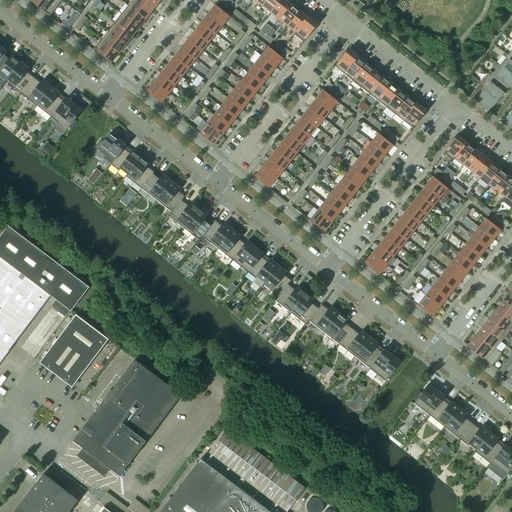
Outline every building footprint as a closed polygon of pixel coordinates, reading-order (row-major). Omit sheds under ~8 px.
[(50,16),(62,1),(61,0),(31,0),(30,1),(50,16)] [(96,8),(101,2),(98,0),(96,0),(93,5),(96,8)] [(152,10),(138,0),(132,0),(128,5),(145,19),(152,10)] [(159,2),(156,0),(138,0),(152,10),(159,2)] [(271,13),(280,0),(266,0),(262,6),(271,13)] [(279,19),(291,5),(284,0),(280,0),(271,13),(279,19)] [(231,6),(225,1),(222,5),(228,10),(231,6)] [(92,14),(96,8),(93,5),(88,11),(92,14)] [(145,19),(128,5),(121,14),(138,28),(145,19)] [(229,17),(215,5),(208,14),(222,26),(229,17)] [(287,26),(299,11),(291,5),(279,19),(287,26)] [(241,15),(235,10),(232,14),(239,19),(241,15)] [(294,35),(308,18),(299,11),(287,26),(295,32),(294,35)] [(138,28),(121,14),(115,23),(132,36),(138,28)] [(222,26),(208,14),(201,23),(215,34),(222,26)] [(248,20),(241,15),(239,19),(245,23),(248,20)] [(83,25),(88,19),(84,16),(79,22),(83,25)] [(314,31),(316,27),(315,27),(316,25),(308,18),(294,35),(303,42),(313,30),(314,31)] [(256,26),(250,21),(247,25),(253,30),(256,26)] [(78,31),(83,25),(79,22),(74,28),(78,31)] [(132,36),(115,23),(108,31),(125,45),(132,36)] [(215,34),(201,23),(194,31),(209,43),(215,34)] [(267,35),(261,30),(258,34),(264,39),(267,35)] [(125,45),(108,31),(101,40),(118,53),(125,45)] [(209,43),(194,31),(187,40),(202,51),(209,43)] [(240,40),(244,34),(241,31),(236,37),(240,40)] [(273,40),(267,35),(264,39),(270,43),(273,40)] [(247,45),(252,39),(248,36),(243,42),(247,45)] [(235,46),(240,40),(236,37),(231,43),(235,46)] [(118,53),(101,40),(95,48),(94,48),(105,57),(104,59),(109,63),(110,61),(111,62),(118,53)] [(202,51),(187,40),(181,48),(195,60),(202,51)] [(242,51),(247,45),(243,42),(238,48),(242,51)] [(284,48),(278,43),(275,47),(281,52),(284,48)] [(282,59),(268,47),(261,56),(275,68),(282,59)] [(195,60),(181,48),(174,57),(189,68),(195,60)] [(226,57),(231,51),(227,48),(223,54),(226,57)] [(287,57),(290,53),(284,48),(281,52),(287,57)] [(344,74),(357,57),(348,50),(347,52),(346,51),(343,54),(344,55),(335,67),(344,74)] [(511,58),(508,55),(504,52),(502,55),(505,58),(499,66),(511,76),(511,58)] [(6,82),(21,62),(16,58),(15,59),(12,56),(10,59),(4,54),(3,53),(0,57),(0,73),(7,79),(5,81),(6,82)] [(233,62),(238,56),(234,53),(230,59),(233,62)] [(221,63),(226,57),(223,54),(218,60),(221,63)] [(275,68),(261,56),(254,65),(268,76),(275,68)] [(189,68),(174,57),(167,65),(182,77),(189,68)] [(352,81),(366,64),(357,57),(344,74),(352,81)] [(228,68),(233,62),(230,59),(225,65),(228,68)] [(21,94),(34,77),(27,72),(29,70),(25,67),(26,66),(21,62),(6,82),(21,94)] [(361,88),(374,71),(366,64),(352,81),(361,88)] [(182,77),(167,65),(161,74),(175,85),(182,77)] [(213,74),(218,67),(214,65),(209,71),(213,74)] [(268,76),(254,65),(247,73),(262,84),(268,76)] [(511,85),(511,76),(499,66),(493,74),(489,71),(487,74),(507,90),(510,86),(511,87),(511,85)] [(220,79),(225,73),(221,70),(216,76),(220,79)] [(208,80),(213,74),(209,71),(204,77),(208,80)] [(369,94),(383,77),(374,71),(361,88),(369,94)] [(255,93),(262,85),(262,84),(247,73),(241,82),(255,93)] [(175,85),(161,74),(154,82),(169,93),(175,85)] [(507,90),(487,74),(479,85),(498,100),(499,99),(505,93),(504,93),(507,90)] [(215,85),(220,79),(216,76),(211,82),(215,85)] [(36,106),(52,86),(47,82),(46,83),(42,80),(40,83),(34,77),(21,94),(36,106)] [(378,101),(391,84),(383,77),(369,94),(378,101)] [(169,93),(154,82),(147,91),(155,97),(154,98),(161,104),(169,93)] [(200,91),(204,84),(201,82),(196,88),(200,91)] [(255,93),(241,82),(234,90),(248,102),(255,93)] [(333,87),(327,82),(324,86),(330,91),(333,87)] [(386,108),(400,91),(391,84),(378,101),(386,108)] [(498,100),(479,85),(470,96),(473,99),(475,101),(487,112),(492,107),(493,108),(498,100)] [(64,101),(57,96),(59,94),(56,91),(57,90),(52,86),(36,106),(51,118),(64,101)] [(207,96),(211,90),(208,87),(203,93),(207,96)] [(340,92),(333,87),(330,91),(337,96),(340,92)] [(195,97),(200,91),(196,88),(191,94),(195,97)] [(248,102),(234,90),(227,99),(242,110),(248,102)] [(337,102),(323,90),(315,100),(330,111),(337,102)] [(395,115),(408,97),(400,91),(386,108),(395,115)] [(202,102),(207,96),(203,93),(198,99),(202,102)] [(347,104),(350,101),(344,96),(341,100),(347,104)] [(403,121),(416,104),(408,97),(395,115),(403,121)] [(186,107),(191,101),(188,98),(183,104),(186,107)] [(74,121),(82,110),(77,106),(76,107),(66,99),(64,101),(51,118),(58,123),(54,128),(63,134),(62,134),(63,135),(69,127),(72,129),(77,122),(74,121)] [(242,110),(227,99),(220,107),(235,119),(242,110)] [(330,111),(315,100),(308,108),(323,120),(330,111)] [(357,105),(350,101),(347,104),(354,109),(357,105)] [(182,113),(186,107),(183,104),(178,110),(182,113)] [(193,113),(198,107),(195,104),(190,110),(193,113)] [(412,128),(422,116),(423,117),(425,113),(424,112),(425,111),(416,104),(403,121),(412,128)] [(235,119),(220,107),(214,115),(229,127),(235,119)] [(365,112),(359,107),(356,111),(362,116),(365,112)] [(323,120),(308,108),(302,117),(316,128),(323,120)] [(189,119),(193,113),(190,110),(185,116),(189,119)] [(511,111),(506,118),(503,124),(511,130),(511,111)] [(229,127),(214,115),(207,124),(222,135),(229,127)] [(348,126),(353,119),(350,116),(345,123),(348,126)] [(376,121),(370,116),(367,120),(373,124),(376,121)] [(316,128),(302,117),(295,125),(310,137),(316,128)] [(379,129),(382,125),(376,121),(373,124),(379,129)] [(356,131),(360,125),(357,122),(352,128),(356,131)] [(344,132),(348,126),(345,123),(340,129),(344,132)] [(222,135),(207,124),(199,134),(206,139),(207,138),(215,144),(222,135)] [(310,137),(295,125),(288,134),(303,145),(310,137)] [(351,137),(356,131),(352,128),(347,134),(351,137)] [(393,134),(387,129),(384,133),(390,138),(393,134)] [(111,165),(124,148),(124,149),(126,146),(115,138),(116,137),(111,132),(103,143),(100,141),(95,147),(98,149),(97,150),(98,150),(105,156),(103,158),(111,165)] [(335,143),(340,136),(336,133),(331,140),(335,143)] [(303,145),(288,134),(282,142),(296,154),(303,145)] [(392,145),(378,134),(371,143),(385,154),(392,145)] [(399,139),(393,134),(390,138),(396,143),(399,139)] [(453,160),(466,143),(457,136),(456,137),(455,137),(452,140),(453,141),(444,153),(453,160)] [(342,148),(347,142),(343,139),(339,145),(342,148)] [(330,149),(335,143),(331,140),(327,146),(330,149)] [(296,154),(282,142),(275,151),(290,162),(296,154)] [(385,154),(371,143),(364,151),(379,163),(385,154)] [(463,165),(475,150),(466,143),(453,160),(453,161),(455,158),(463,165)] [(337,154),(342,148),(339,145),(334,151),(337,154)] [(126,177),(141,157),(137,153),(136,154),(132,151),(130,154),(124,149),(124,148),(111,165),(119,171),(121,168),(128,174),(126,176),(126,177)] [(322,160),(327,153),(323,150),(318,157),(322,160)] [(471,171),(483,157),(475,150),(463,165),(471,171)] [(290,162),(275,151),(268,159),(283,171),(290,162)] [(379,163),(364,151),(358,160),(372,171),(379,163)] [(329,165),(334,159),(330,156),(325,162),(329,165)] [(141,189),(154,172),(147,167),(149,164),(146,162),(146,161),(141,157),(126,177),(141,189)] [(317,166),(322,160),(318,157),(313,163),(317,166)] [(480,178),(492,163),(483,157),(471,171),(480,178)] [(283,171),(268,159),(262,167),(277,179),(283,171)] [(372,171),(358,160),(351,168),(365,180),(372,171)] [(324,171),(329,165),(325,162),(320,168),(324,171)] [(488,185),(500,170),(492,163),(480,178),(488,185)] [(277,179),(262,167),(255,176),(263,182),(262,184),(269,189),(277,179)] [(308,176),(313,170),(309,167),(305,174),(308,176)] [(365,180),(351,168),(344,177),(359,188),(365,180)] [(442,173),(436,168),(433,172),(440,177),(442,173)] [(497,191),(508,177),(500,170),(488,185),(497,191)] [(156,201),(172,181),(167,177),(166,178),(163,175),(161,178),(154,172),(141,189),(156,201)] [(315,182),(320,176),(317,173),(312,179),(315,182)] [(449,178),(442,173),(440,177),(446,182),(449,178)] [(304,183),(308,176),(305,174),(300,180),(304,183)] [(359,188),(344,177),(338,185),(352,197),(359,188)] [(447,188),(433,177),(426,186),(440,197),(447,188)] [(505,198),(511,189),(511,179),(508,177),(497,191),(505,198)] [(311,188),(315,182),(312,179),(307,185),(311,188)] [(169,217),(184,196),(178,191),(180,189),(176,186),(177,185),(172,181),(156,201),(171,212),(168,216),(169,217)] [(456,190),(459,186),(453,182),(450,185),(456,190)] [(295,193),(300,187),(296,184),(292,190),(295,193)] [(352,197),(338,185),(331,194),(345,205),(352,197)] [(440,197),(426,186),(419,194),(434,206),(440,197)] [(466,191),(459,186),(456,190),(463,195),(466,191)] [(511,209),(511,207),(511,189),(505,198),(502,202),(511,209)] [(291,199),(295,193),(292,190),(287,196),(291,199)] [(302,199),(307,193),(304,190),(299,196),(302,199)] [(474,198),(468,193),(465,197),(471,202),(474,198)] [(345,205),(331,194),(324,202),(339,213),(345,205)] [(434,206),(419,194),(412,203),(427,214),(434,206)] [(184,229),(199,209),(194,205),(194,206),(190,203),(188,206),(182,201),(185,197),(184,196),(169,217),(184,229)] [(298,205),(302,199),(299,196),(294,202),(298,205)] [(339,213),(324,202),(317,210),(332,222),(339,213)] [(485,207),(479,202),(476,205),(482,210),(485,207)] [(427,214),(412,203),(406,211),(420,223),(427,214)] [(458,212),(462,205),(459,203),(454,209),(458,212)] [(491,211),(485,207),(482,210),(488,215),(491,211)] [(465,217),(469,211),(466,208),(461,214),(465,217)] [(199,241),(215,220),(211,224),(205,219),(207,216),(203,214),(204,213),(199,209),(184,229),(199,241)] [(453,218),(458,212),(454,209),(449,215),(453,218)] [(332,222),(317,210),(309,221),(316,226),(317,225),(325,231),(332,222)] [(420,223),(406,211),(399,220),(414,231),(420,223)] [(460,223),(465,217),(461,214),(456,220),(460,223)] [(502,220),(496,215),(493,219),(499,224),(502,220)] [(493,239),(500,230),(486,219),(479,228),(493,239)] [(217,249),(233,229),(228,225),(227,226),(224,223),(222,226),(215,220),(199,241),(202,237),(217,249)] [(414,231),(399,220),(392,228),(407,240),(414,231)] [(444,229),(449,222),(445,220),(441,226),(444,229)] [(508,225),(502,220),(499,224),(505,228),(508,225)] [(451,234),(456,228),(452,225),(448,231),(451,234)] [(0,361),(50,296),(71,312),(89,288),(8,226),(0,236),(0,361)] [(439,235),(444,229),(441,226),(436,232),(439,235)] [(407,240),(392,228),(386,237),(400,248),(407,240)] [(493,239),(479,228),(472,236),(487,248),(493,239)] [(233,261),(248,241),(245,244),(239,239),(240,237),(237,234),(238,233),(233,229),(217,249),(233,261)] [(446,240),(451,234),(448,231),(443,237),(446,240)] [(431,246),(436,239),(432,236),(427,243),(431,246)] [(480,256),(487,248),(472,236),(465,245),(480,256)] [(400,248),(386,237),(379,245),(394,257),(400,248)] [(263,254),(262,254),(252,246),(253,245),(248,241),(233,261),(248,273),(261,256),(261,257),(263,254)] [(438,251),(443,245),(439,242),(434,248),(438,251)] [(426,252),(431,246),(427,243),(422,249),(426,252)] [(394,257),(379,245),(372,254),(387,265),(394,257)] [(480,256),(465,245),(459,253),(473,265),(480,256)] [(433,257),(438,251),(434,248),(429,254),(433,257)] [(418,262),(422,256),(419,253),(414,259),(418,262)] [(473,265),(459,253),(452,262),(467,273),(473,265)] [(387,265),(372,254),(365,263),(373,269),(372,270),(379,275),(387,265)] [(263,285),(278,265),(274,261),(273,262),(269,259),(267,262),(261,257),(261,256),(248,273),(255,279),(253,282),(260,288),(263,285)] [(413,269),(417,262),(418,262),(414,259),(409,266),(413,269)] [(425,268),(430,262),(426,259),(421,265),(425,268)] [(467,273),(452,262),(445,270),(460,282),(467,273)] [(275,301),(291,280),(284,275),(286,273),(283,270),(284,269),(278,265),(263,285),(278,296),(275,300),(275,301)] [(420,274),(425,268),(421,265),(416,271),(420,274)] [(404,279),(409,273),(406,270),(401,276),(404,279)] [(460,282),(445,270),(439,279),(453,290),(460,282)] [(400,285),(404,279),(401,276),(396,282),(400,285)] [(411,285),(416,278),(413,276),(408,282),(411,285)] [(453,290),(439,279),(432,287),(447,298),(453,290)] [(290,313),(306,293),(301,289),(300,290),(297,287),(295,290),(288,285),(291,281),(291,280),(275,301),(290,313)] [(406,291),(411,285),(408,282),(403,288),(406,291)] [(447,298),(432,287),(426,295),(440,307),(447,298)] [(306,325),(321,304),(318,308),(312,303),(314,301),(310,298),(311,297),(306,293),(290,313),(306,325)] [(511,295),(509,293),(503,302),(511,309),(511,295)] [(440,307),(426,295),(417,306),(424,311),(425,310),(433,316),(440,307)] [(511,309),(503,302),(496,311),(511,323),(511,309)] [(324,333),(339,313),(335,309),(334,310),(330,307),(328,310),(321,304),(306,325),(309,321),(324,333)] [(511,326),(511,323),(496,311),(489,319),(507,333),(511,326)] [(352,328),(345,323),(347,321),(344,318),(344,317),(339,313),(324,333),(339,345),(352,328)] [(72,387),(108,340),(76,315),(40,363),(72,387)] [(507,333),(489,319),(483,328),(500,341),(507,333)] [(354,357),(370,337),(365,333),(364,334),(361,331),(359,334),(352,328),(339,345),(354,357)] [(500,341),(483,328),(476,336),(499,355),(500,354),(494,349),(500,341)] [(499,355),(476,336),(468,346),(492,364),(499,355)] [(382,352),(376,347),(378,345),(374,342),(375,341),(370,337),(354,357),(370,369),(382,352)] [(393,372),(401,361),(396,357),(395,358),(384,350),(382,352),(370,369),(385,381),(388,378),(390,380),(395,374),(393,372)] [(120,476),(181,395),(135,360),(73,441),(120,476)] [(503,373),(510,363),(507,361),(499,371),(503,373)] [(429,416),(442,399),(442,400),(444,397),(434,389),(434,388),(429,384),(421,394),(419,392),(414,398),(416,400),(413,403),(414,404),(429,416)] [(444,428),(460,408),(455,404),(454,405),(451,402),(449,405),(442,400),(442,399),(429,416),(444,428)] [(460,440),(473,423),(466,418),(468,416),(464,413),(465,412),(460,408),(444,428),(460,440)] [(475,452),(491,432),(485,428),(485,429),(481,426),(479,429),(473,423),(460,440),(467,446),(470,443),(476,449),(474,451),(475,452)] [(287,511),(305,488),(227,429),(209,453),(267,497),(261,505),(265,508),(271,500),(286,511),(287,511)] [(503,447),(496,442),(498,439),(495,437),(495,436),(491,432),(475,452),(490,464),(503,447)] [(511,450),(504,445),(503,447),(490,464),(498,470),(500,467),(507,473),(508,473),(511,474),(511,472),(511,450)] [(261,505),(240,488),(200,459),(159,511),(270,511),(265,508),(261,505)] [(69,511),(78,500),(43,474),(13,511),(110,511),(104,507),(100,511),(69,511)]
